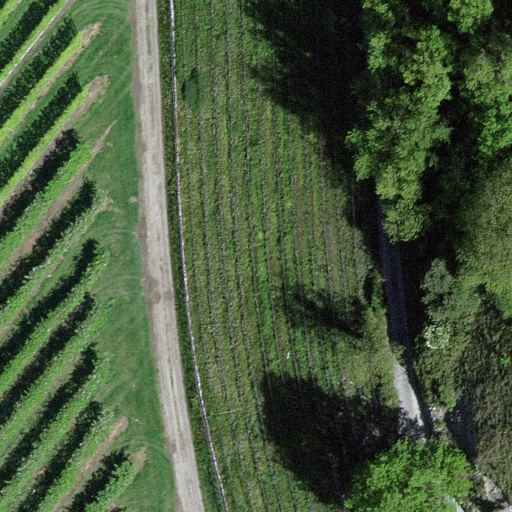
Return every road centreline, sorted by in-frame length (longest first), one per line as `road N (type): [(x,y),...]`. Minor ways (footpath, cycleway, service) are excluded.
road 1 (track): [(448,511),(426,480),(354,144),(347,0)]
road 2 (track): [(187,511),(143,0)]
